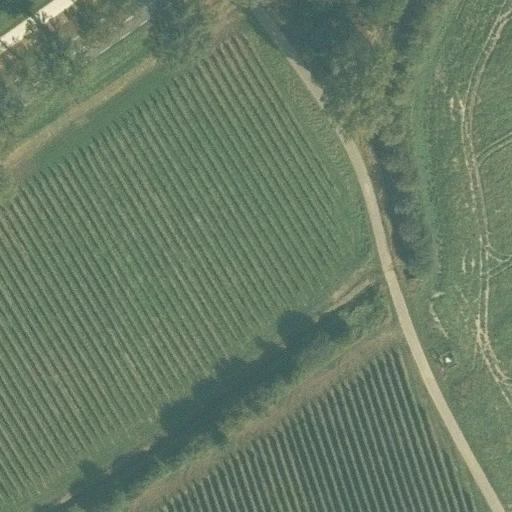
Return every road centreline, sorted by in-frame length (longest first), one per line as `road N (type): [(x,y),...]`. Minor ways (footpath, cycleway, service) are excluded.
road 1 (unclassified): [(497,511),(418,360),(347,139),(249,0)]
road 2 (primary): [(0,108),(155,0)]
